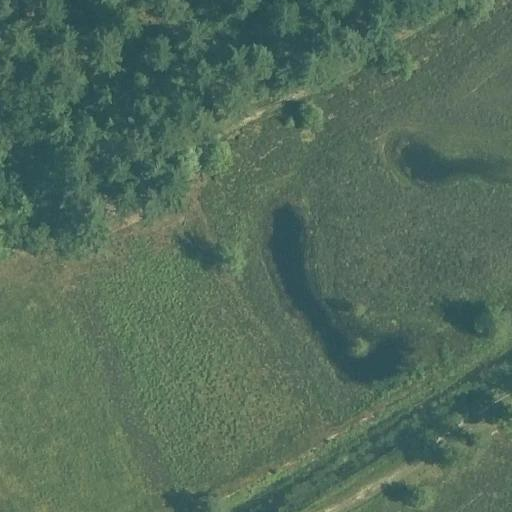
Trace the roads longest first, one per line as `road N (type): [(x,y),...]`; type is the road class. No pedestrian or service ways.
road 1 (track): [(0,121),(59,269),(68,268),(197,224),(195,155),(220,128),(300,92),(447,0)]
road 2 (track): [(331,511),(511,399)]
